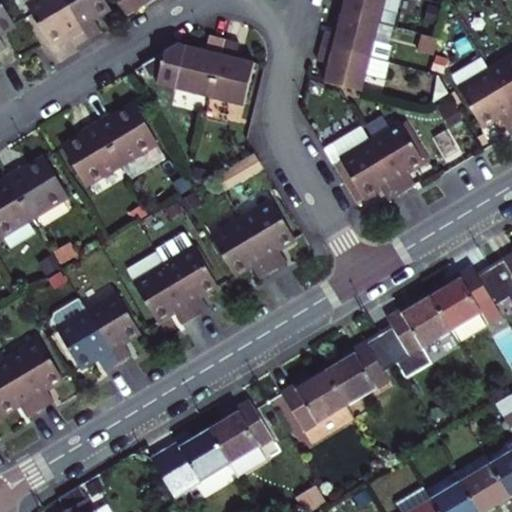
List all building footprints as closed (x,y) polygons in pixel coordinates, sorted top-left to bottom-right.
[(87,45),(60,0),(19,0),(50,50),(59,44),(67,39),(75,52),(87,45)] [(60,0),(87,45),(101,36),(93,23),(102,19),(111,13),(103,0),(60,0)] [(110,0),(124,23),(159,1),(158,0),(110,0)] [(401,0),(344,0),(341,15),(380,24),(395,28),(401,0)] [(16,30),(0,4),(0,56),(6,52),(0,43),(0,40),(7,36),(16,30)] [(325,31),(321,46),(389,62),(392,46),(376,42),(380,24),(341,15),(336,34),(325,31)] [(161,81),(214,97),(229,40),(215,35),(211,48),(201,46),(185,41),(175,47),(146,65),(151,73),(163,77),(161,81)] [(248,107),(251,95),(259,63),(240,58),(243,43),(234,41),(229,40),(214,97),(248,107)] [(389,62),(321,46),(317,60),(329,63),(324,84),(339,87),(363,94),(367,76),(386,80),(390,63),(389,62)] [(511,56),(491,70),(511,105),(511,56)] [(511,105),(491,70),(488,63),(455,81),(482,127),(490,123),(500,116),(508,129),(511,126),(511,105)] [(97,125),(122,167),(158,146),(136,106),(124,114),(113,120),(110,116),(97,125)] [(404,121),(399,124),(422,163),(426,160),(404,121)] [(370,142),(400,193),(413,185),(406,173),(414,168),(422,163),(399,124),(370,142)] [(87,188),(122,167),(97,125),(83,133),(85,137),(79,140),(64,150),(87,188)] [(362,128),(323,152),(331,165),(370,142),(362,128)] [(387,201),(400,193),(370,142),(331,165),(355,203),(370,194),(379,189),(387,201)] [(255,152),(216,176),(226,191),(264,168),(255,152)] [(9,177),(34,220),(69,199),(46,160),(36,167),(26,173),(23,169),(9,177)] [(0,240),(34,220),(9,177),(0,182),(0,240)] [(272,201),(242,219),(273,270),(286,263),(278,251),(288,244),(295,240),(272,201)] [(259,279),(273,270),(242,219),(212,237),(235,276),(243,271),(250,266),(259,279)] [(218,286),(195,247),(192,249),(186,238),(158,255),(164,265),(195,317),(208,309),(200,296),(210,290),(218,286)] [(182,325),(195,317),(164,265),(158,255),(128,272),(135,283),(134,284),(157,323),(166,318),(174,313),(182,325)] [(511,256),(487,272),(504,301),(511,314),(511,313),(511,256)] [(476,278),(472,271),(461,277),(450,284),(452,286),(430,300),(450,333),(504,301),(487,272),(476,278)] [(140,333),(116,295),(86,313),(117,364),(129,357),(122,344),(130,339),(140,333)] [(409,357),(450,333),(430,300),(408,313),(406,310),(396,316),(385,323),(390,330),(380,337),(381,339),(394,362),(406,354),(409,357)] [(104,372),(117,364),(86,313),(79,301),(54,315),(51,322),(56,331),(55,332),(79,369),(87,365),(96,359),(104,372)] [(384,377),(398,368),(394,362),(381,339),(356,353),(347,359),(348,362),(325,375),(345,409),(389,384),(384,377)] [(9,359),(39,410),(53,402),(44,390),(53,384),(62,379),(39,341),(9,359)] [(9,359),(0,364),(0,410),(3,415),(12,410),(19,406),(27,418),(39,410),(9,359)] [(304,433),(345,409),(325,375),(304,388),(302,385),(293,390),(283,397),(304,433)] [(502,421),(511,414),(511,397),(494,408),(502,421)] [(231,419),(209,431),(230,466),(237,478),(267,460),(260,449),(274,441),(252,404),(240,410),(229,416),(231,419)] [(511,432),(511,414),(502,421),(510,434),(511,432)] [(151,461),(174,499),(230,466),(209,431),(188,444),(186,441),(174,448),(151,461)] [(511,453),(489,468),(507,499),(511,495),(511,453)] [(482,456),(454,473),(477,511),(484,511),(496,505),(507,499),(489,468),(482,456)] [(477,511),(454,473),(425,490),(437,511),(477,511)] [(100,481),(87,489),(93,500),(106,492),(100,481)] [(423,486),(380,511),(437,511),(425,490),(423,486)] [(114,511),(110,504),(98,511),(82,487),(61,500),(69,511),(114,511)] [(314,487),(294,499),(301,511),(311,511),(324,505),(314,487)]
